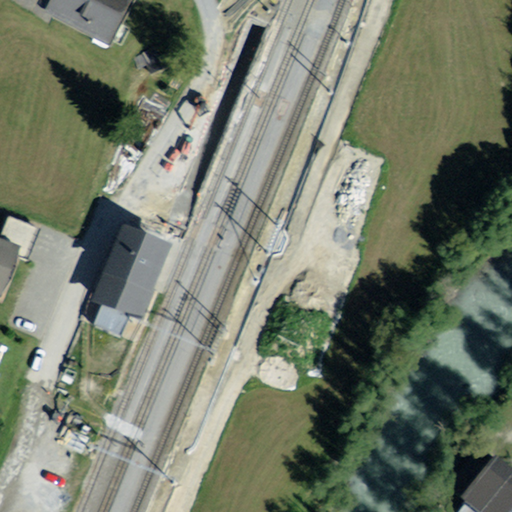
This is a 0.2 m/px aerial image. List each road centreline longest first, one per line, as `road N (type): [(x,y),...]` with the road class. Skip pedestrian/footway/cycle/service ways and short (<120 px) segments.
road 1 (residential): [(206,0),(215,61),(160,219)]
road 2 (track): [(31,511),(40,383)]
